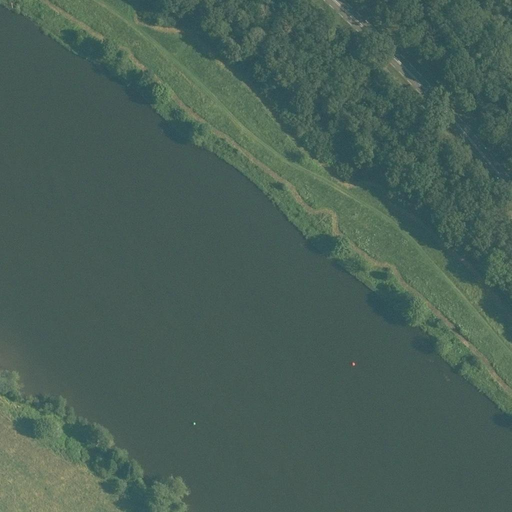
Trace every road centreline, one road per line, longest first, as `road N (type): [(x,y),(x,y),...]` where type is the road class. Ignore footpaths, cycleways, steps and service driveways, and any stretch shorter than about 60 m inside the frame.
road 1 (track): [(94,0),(298,172),(388,215),(511,360)]
road 2 (primary): [(511,186),(467,128),(332,0)]
road 3 (track): [(34,431),(134,511)]
